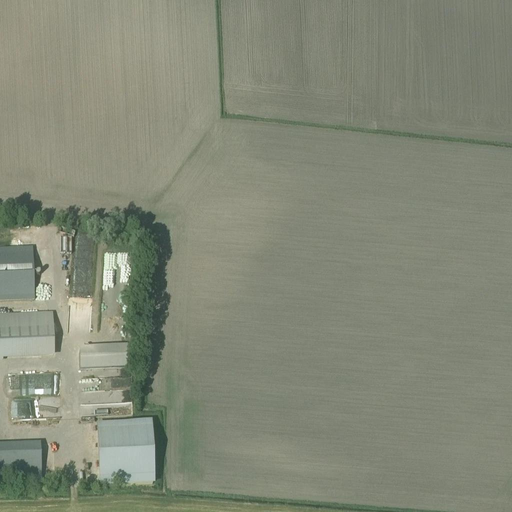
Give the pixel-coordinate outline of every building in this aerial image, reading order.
[(31,247),(0,248),(0,302),(33,301),(33,298),(32,280),(31,247)] [(50,290),(36,289),(36,298),(50,299),(50,290)] [(0,313),(0,349),(50,348),(49,317),(49,311),(0,313)] [(129,350),(79,350),(79,366),(129,366),(129,350)] [(97,425),(100,487),(152,485),(149,422),(97,425)] [(44,444),(45,457),(53,457),(53,443),(44,444)] [(0,485),(31,484),(31,475),(0,476),(0,485)]
